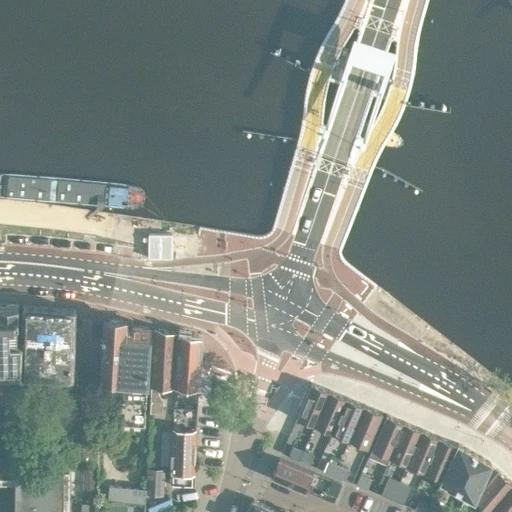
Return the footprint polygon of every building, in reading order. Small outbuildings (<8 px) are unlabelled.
[(0,159),(0,199),(35,202),(130,216),(136,177),(41,163),(27,161),(0,159)] [(0,374),(20,374),(20,379),(21,379),(21,376),(22,340),(15,340),(15,323),(17,323),(18,304),(0,303),(0,374)] [(23,305),(22,340),(21,376),(73,377),(75,309),(23,305)] [(104,320),(100,391),(119,392),(118,419),(144,421),(150,327),(126,325),(126,322),(125,322),(125,323),(123,323),(122,320),(108,319),(107,322),(105,321),(104,320)] [(176,332),(154,327),(154,328),(148,412),(160,413),(161,397),(156,394),(157,387),(173,388),(176,332)] [(201,339),(178,332),(175,374),(199,376),(201,339)] [(296,416),(314,423),(328,389),(311,382),(296,416)] [(314,423),(331,431),(346,397),(328,389),(314,423)] [(331,431),(349,438),(364,404),(346,397),(331,431)] [(364,404),(349,438),(367,446),(382,412),(364,404)] [(98,435),(99,407),(74,406),(73,439),(72,462),(83,462),(97,463),(98,435)] [(386,463),(389,456),(389,455),(404,421),(386,413),(368,455),(386,463)] [(389,455),(389,456),(407,463),(421,429),(404,421),(389,455)] [(194,430),(171,429),(169,472),(169,484),(170,484),(190,485),(191,473),(192,473),(192,460),(194,430)] [(407,463),(424,470),(439,436),(421,429),(407,463)] [(424,470),(442,478),(457,444),(439,436),(424,470)] [(441,480),(473,498),(497,469),(489,463),(490,461),(458,443),(457,444),(442,478),(441,480)] [(288,455),(298,459),(302,450),(292,445),(288,455)] [(302,450),(298,459),(310,464),(314,455),(302,450)] [(271,476),(305,490),(313,472),(279,457),(271,476)] [(323,470),(334,474),(338,465),(327,460),(323,470)] [(338,465),(334,474),(345,479),(349,470),(338,465)] [(146,492),(162,493),(163,469),(147,468),(146,492)] [(19,511),(62,511),(63,471),(69,471),(69,469),(20,469),(19,511)] [(472,501),(488,510),(511,481),(497,469),(473,498),(472,501)] [(82,484),(97,484),(97,470),(82,470),(82,484)] [(360,474),(356,483),(367,488),(371,479),(360,474)] [(332,480),(327,491),(336,495),(341,484),(332,480)] [(488,510),(490,511),(511,511),(511,481),(488,510)] [(107,499),(144,502),(146,488),(109,485),(107,499)] [(380,494),(391,498),(395,489),(384,485),(380,494)] [(395,489),(391,498),(402,503),(406,494),(395,489)] [(245,511),(282,511),(283,511),(272,506),(252,498),(245,511)] [(414,508),(423,511),(425,511),(429,504),(418,499),(414,508)] [(456,511),(467,511),(471,504),(462,500),(456,511)] [(80,502),(79,511),(96,511),(96,502),(80,502)]
